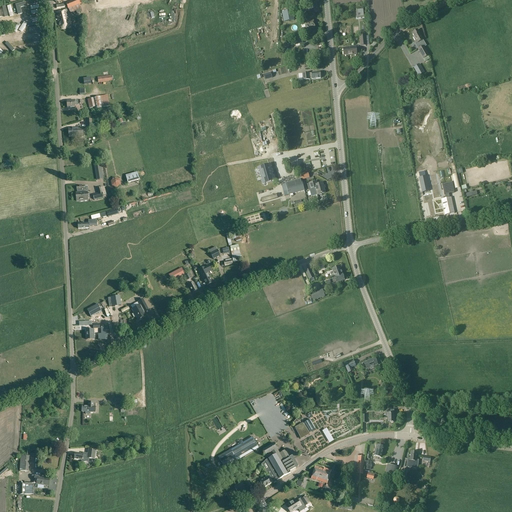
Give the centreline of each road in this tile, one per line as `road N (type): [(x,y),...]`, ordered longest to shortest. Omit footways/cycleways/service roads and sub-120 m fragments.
road 1 (unclassified): [(73,372),(50,0)]
road 2 (unclassified): [(73,372),(242,284),(350,245)]
road 3 (unclassified): [(409,435),(406,399),(350,245)]
road 4 (residential): [(234,511),(339,445),(409,435)]
road 5 (unclassified): [(350,245),(511,212)]
road 6 (unclassified): [(350,245),(334,89)]
road 7 (unclassified): [(334,89),(402,26),(451,0)]
road 8 (unclassified): [(55,511),(73,372)]
